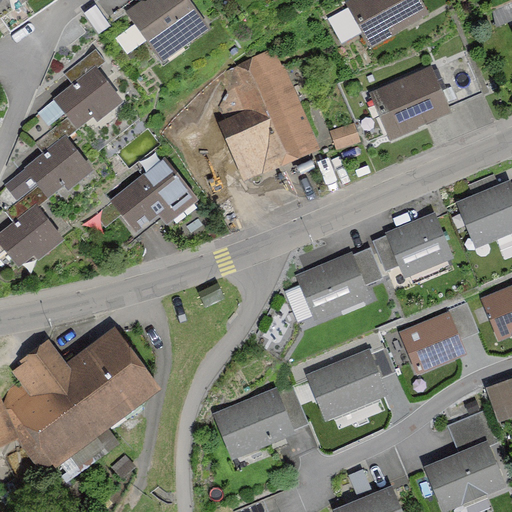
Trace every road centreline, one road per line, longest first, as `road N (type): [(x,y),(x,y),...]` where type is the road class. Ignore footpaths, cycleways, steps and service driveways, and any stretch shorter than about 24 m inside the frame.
road 1 (residential): [(511,140),(253,250)]
road 2 (residential): [(185,511),(193,399),(248,316),(253,250)]
road 3 (residential): [(253,250),(0,322)]
road 4 (residential): [(300,478),(383,441),(511,365)]
road 5 (residential): [(0,149),(57,14)]
